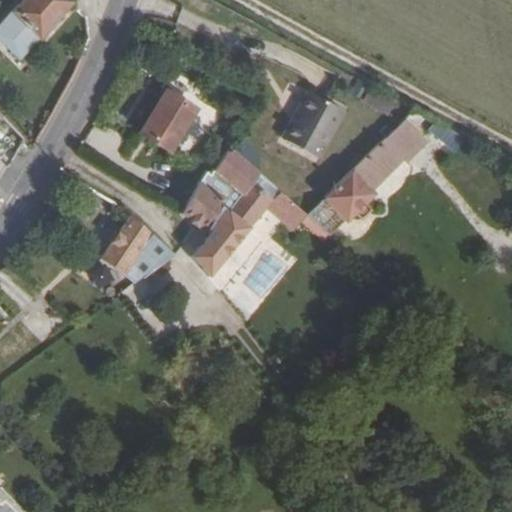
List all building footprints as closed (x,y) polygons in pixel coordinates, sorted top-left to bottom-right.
[(20,0),(0,22),(0,42),(18,61),(71,3),(70,2),(71,0),(20,0)] [(394,100),(371,88),(365,98),(389,111),(394,100)] [(138,134),(168,153),(195,109),(165,91),(138,134)] [(345,112),(306,91),(280,139),(318,160),(345,112)] [(403,121),(306,215),(307,216),(330,236),(345,222),(352,214),(361,219),(369,212),(364,202),(372,194),(369,192),(402,159),(405,161),(424,142),(403,121)] [(467,138),(436,121),(427,131),(454,154),(467,138)] [(280,193),(228,148),(209,177),(205,174),(200,182),(199,181),(180,212),(194,222),(209,232),(190,257),(208,279),(266,210),(280,193)] [(306,215),(280,193),(266,210),(291,232),(307,216),(306,215)] [(149,234),(128,215),(97,259),(123,278),(124,277),(133,284),(173,256),(149,234)] [(410,255),(418,241),(401,231),(393,245),(410,255)]
